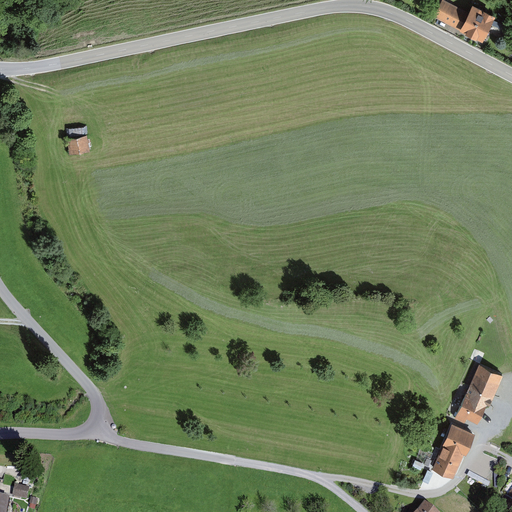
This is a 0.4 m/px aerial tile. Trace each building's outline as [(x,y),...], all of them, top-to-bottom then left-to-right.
[(468,10),(448,0),(443,0),(436,14),(484,40),(498,15),(473,1),(468,10)] [(89,134),(69,137),(71,155),(92,152),(89,134)] [(481,364),(460,413),(479,422),(501,373),(481,364)] [(474,432),(455,424),(437,468),(456,475),(474,432)] [(14,491),(13,496),(26,499),(29,489),(15,486),(14,491)]
